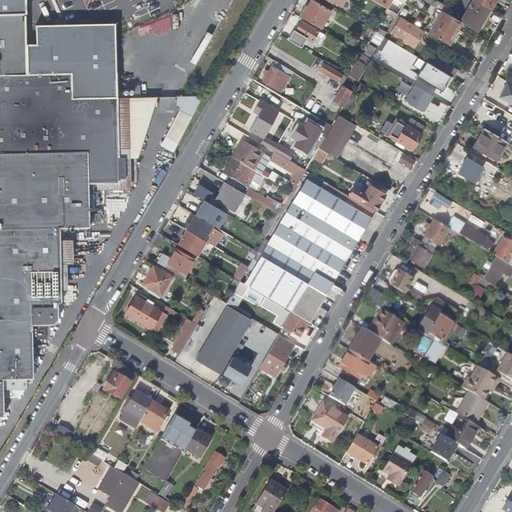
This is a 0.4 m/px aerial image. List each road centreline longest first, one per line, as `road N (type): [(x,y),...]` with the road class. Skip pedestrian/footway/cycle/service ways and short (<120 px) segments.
road 1 (residential): [(511,25),(268,435)]
road 2 (residential): [(283,0),(92,327)]
road 3 (residential): [(92,327),(268,435)]
road 4 (residential): [(92,327),(0,484)]
road 5 (residential): [(268,435),(390,511)]
